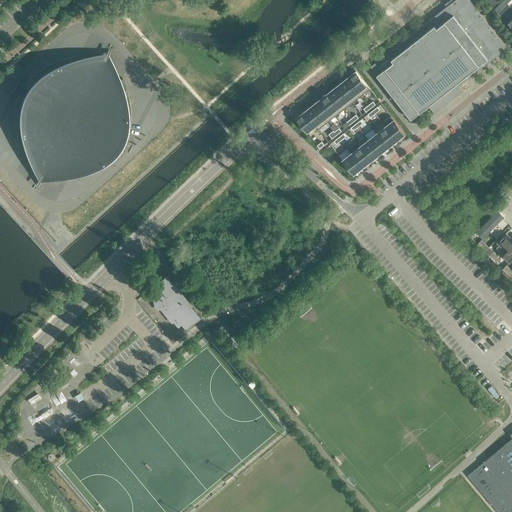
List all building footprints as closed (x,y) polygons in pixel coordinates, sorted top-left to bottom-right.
[(428,105),(434,113),(463,90),(460,85),(507,48),(471,2),(469,0),(452,0),(449,2),(450,3),(425,23),(423,24),(395,46),(395,47),(370,66),(411,118),(428,105)] [(498,6),(501,9),(507,4),(504,0),(498,6)] [(32,77),(31,78),(28,81),(26,83),(25,86),(23,85),(18,93),(20,94),(19,97),(18,100),(18,102),(17,104),(17,107),(16,110),(16,113),(16,115),(16,116),(16,120),(16,121),(16,125),(16,128),(17,131),(18,136),(19,141),(20,145),(22,151),(24,156),(23,156),(25,156),(28,155),(30,159),(31,162),(33,167),(36,172),(39,178),(35,185),(37,186),(41,179),(49,178),(55,177),(61,176),(66,175),(67,178),(67,180),(68,180),(68,179),(73,178),(81,175),(84,175),(88,173),(91,172),(94,170),(97,169),(100,168),(102,166),(106,163),(108,162),(110,160),(113,158),(115,156),(116,155),(119,152),(120,150),(121,148),(123,149),(127,141),(126,140),(127,137),(127,135),(128,133),(129,130),(129,127),(130,125),(130,123),(130,119),(130,116),(130,114),(129,109),(129,105),(128,102),(128,100),(127,96),(127,95),(127,93),(126,92),(126,90),(123,82),(122,79),(122,78),(118,80),(116,74),(113,69),(112,65),(110,62),(107,56),(111,50),(108,48),(105,55),(101,55),(93,56),(85,58),(79,59),(78,54),(78,55),(69,57),(65,59),(63,59),(61,60),(57,61),(54,63),(49,65),(45,67),(41,70),(39,71),(37,73),(34,75),(32,77)] [(356,71),(347,78),(361,96),(370,89),(356,71)] [(361,96),(347,78),(338,84),(352,102),(361,96)] [(352,102),(338,84),(330,91),(344,109),(352,102)] [(335,116),(344,109),(330,91),(321,98),(335,116)] [(321,98),(313,104),(327,122),(335,116),(321,98)] [(318,129),(327,122),(313,104),(304,111),(315,125),(318,129)] [(296,118),(307,132),(315,125),(304,111),(296,118)] [(405,133),(394,119),(385,126),(396,140),(405,133)] [(387,147),(396,140),(385,126),(382,122),(373,129),(376,133),(387,147)] [(376,133),(368,139),(368,140),(379,154),(387,147),(376,133)] [(371,160),(379,154),(368,140),(368,139),(365,136),(356,143),(359,147),(359,146),(371,160)] [(359,146),(359,147),(351,153),(362,167),(371,160),(359,146)] [(346,164),(353,174),(362,167),(351,153),(342,160),(346,164)] [(506,217),(499,211),(477,233),(484,240),(506,217)] [(511,256),(511,241),(505,235),(499,241),(508,249),(503,254),(509,260),(511,256)] [(484,252),(489,247),(481,240),(477,244),(484,252)] [(500,259),(493,251),(488,256),(496,263),(500,259)] [(500,259),(496,263),(502,269),(506,265),(507,264),(509,262),(503,256),(500,259)] [(511,274),(511,270),(506,265),(502,269),(510,277),(511,274)] [(166,278),(164,277),(154,285),(158,290),(158,292),(156,295),(154,298),(154,301),(155,306),(157,309),(161,309),(172,322),(173,321),(178,326),(181,324),(186,329),(199,318),(190,307),(192,306),(180,291),(178,293),(176,290),(176,288),(174,286),(174,284),(169,279),(166,278)] [(229,335),(225,329),(221,326),(218,329),(221,332),(226,338),(228,336),(229,335)] [(237,346),(238,345),(230,336),(230,337),(227,339),(235,349),(237,346)] [(498,511),(511,511),(511,437),(467,475),(498,511)]
